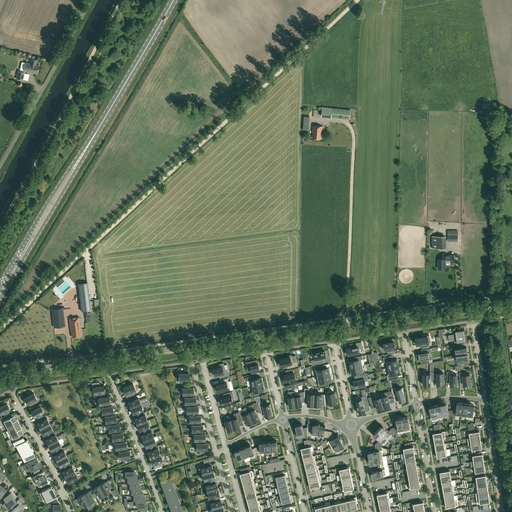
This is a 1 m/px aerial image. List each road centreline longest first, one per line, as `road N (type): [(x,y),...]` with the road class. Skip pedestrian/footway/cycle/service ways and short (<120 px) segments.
road 1 (tertiary): [(0,374),(511,301)]
road 2 (track): [(0,329),(357,0)]
road 3 (track): [(120,0),(0,224)]
road 4 (primary): [(0,297),(117,99)]
road 5 (primary): [(117,99),(0,286)]
road 6 (unclassified): [(0,161),(90,0)]
road 7 (residential): [(110,374),(162,511)]
road 8 (residential): [(12,389),(63,497)]
